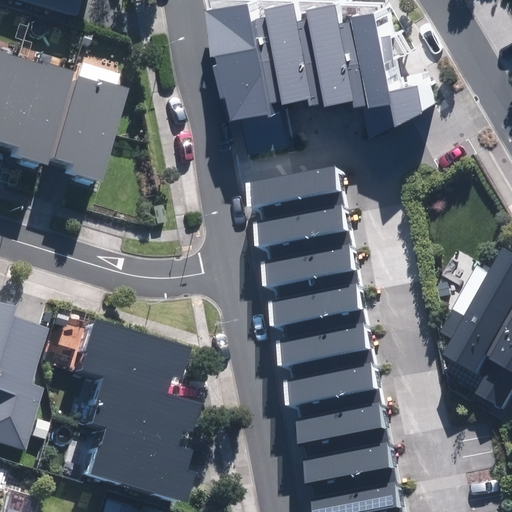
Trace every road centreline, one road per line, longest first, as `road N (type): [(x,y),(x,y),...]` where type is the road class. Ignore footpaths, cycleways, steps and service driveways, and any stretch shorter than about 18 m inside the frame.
road 1 (residential): [(432,511),(362,158)]
road 2 (residential): [(280,511),(231,269)]
road 3 (residential): [(0,237),(153,277),(231,269)]
road 4 (residential): [(217,182),(184,0)]
road 5 (residential): [(362,158),(217,182)]
road 6 (residential): [(496,98),(362,158)]
